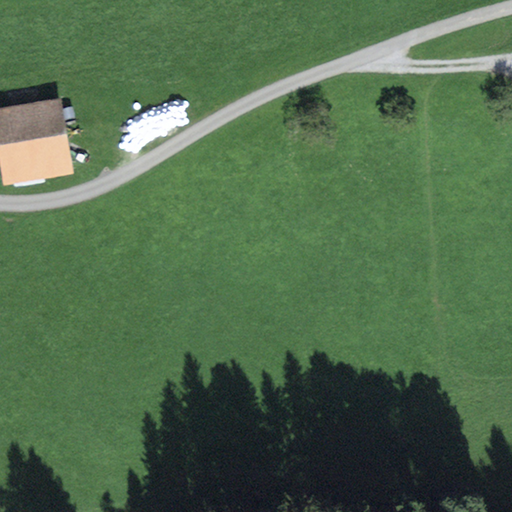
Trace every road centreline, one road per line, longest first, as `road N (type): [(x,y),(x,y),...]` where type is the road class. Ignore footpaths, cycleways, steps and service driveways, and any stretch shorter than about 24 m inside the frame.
road 1 (unclassified): [(0,203),(91,188),(268,93),(511,7)]
road 2 (track): [(511,62),(428,66),(362,56)]
